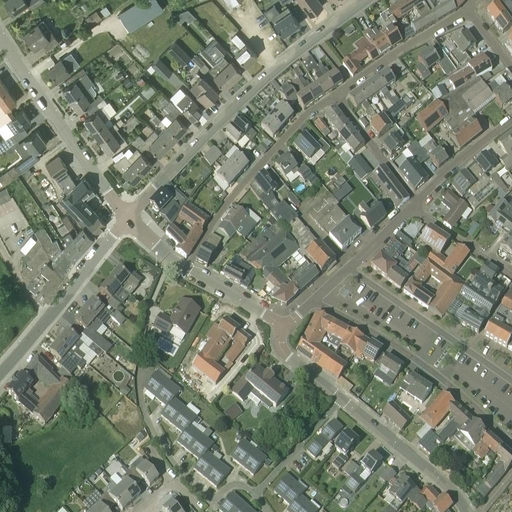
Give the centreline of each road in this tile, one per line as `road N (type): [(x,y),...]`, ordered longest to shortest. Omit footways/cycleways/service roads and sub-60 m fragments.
road 1 (tertiary): [(127,219),(253,86),(367,0)]
road 2 (residential): [(313,301),(414,359),(511,442)]
road 3 (residential): [(185,268),(284,135),(332,97)]
road 4 (residential): [(127,219),(0,34)]
road 5 (residential): [(511,380),(348,268)]
road 6 (residential): [(254,494),(232,485),(208,497),(175,465),(146,422),(137,375)]
road 7 (residential): [(466,511),(426,468),(339,399)]
road 8 (residential): [(332,97),(468,10)]
road 9 (residential): [(414,202),(332,97)]
road 10 (residential): [(339,399),(254,494)]
road 11 (residential): [(414,202),(511,120)]
road 12 (tertiary): [(49,316),(127,219)]
road 13 (residential): [(511,278),(414,202)]
